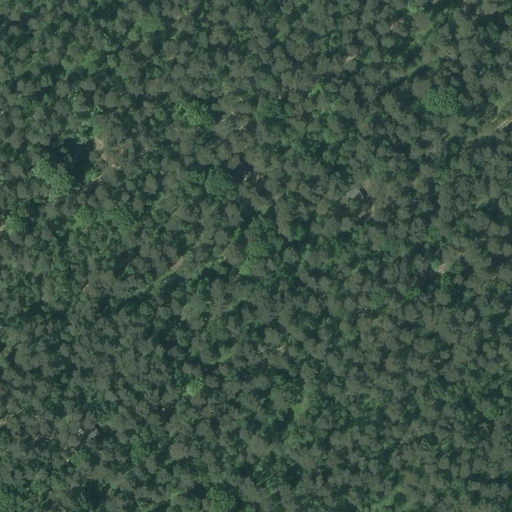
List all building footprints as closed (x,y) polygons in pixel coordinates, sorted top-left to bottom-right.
[(470,109),(474,115),(486,107),(479,97),(469,104),(472,108),(470,109)] [(68,151),(74,164),(85,159),(80,148),(76,150),(75,148),(68,151)] [(244,163),(233,169),(235,173),(233,174),(236,181),(250,174),(244,163)] [(350,207),(363,199),(356,189),(346,195),(348,200),(346,201),(350,207)] [(88,426),(81,430),(88,442),(99,436),(93,426),(89,428),(88,426)]
